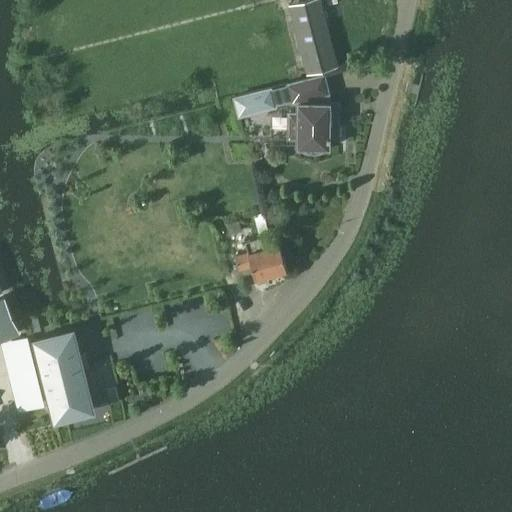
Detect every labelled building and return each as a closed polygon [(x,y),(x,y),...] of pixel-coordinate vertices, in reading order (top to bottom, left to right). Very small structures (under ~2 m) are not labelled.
[(320,0),(298,0),(288,3),(306,74),(338,65),(320,0)] [(293,101),(299,102),(299,113),(289,113),(289,137),(298,137),(298,144),(297,144),(297,143),(296,144),(304,150),(313,152),(323,150),(331,145),(330,144),(329,145),(328,145),(329,137),(338,138),(338,114),(329,113),(329,102),(327,93),(328,92),(324,74),(289,83),(293,101)] [(242,230),(239,219),(226,223),(229,234),(242,230)] [(279,242),(264,246),(261,235),(244,239),(247,250),(234,254),(238,269),(251,265),(255,278),(287,269),(279,242)] [(0,337),(19,330),(3,294),(0,295),(0,337)] [(38,316),(30,318),(33,331),(41,329),(38,316)] [(55,419),(94,409),(80,354),(73,328),(35,338),(55,419)]
